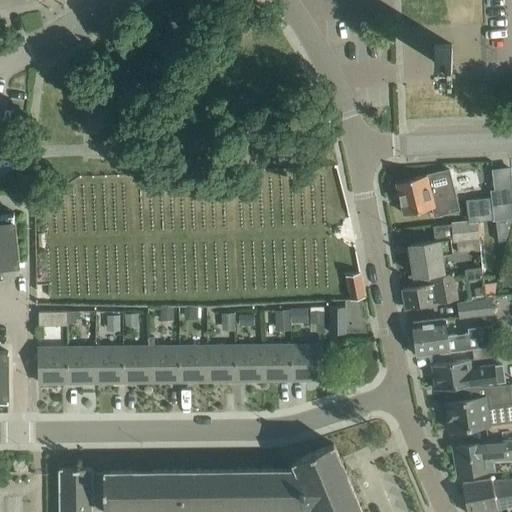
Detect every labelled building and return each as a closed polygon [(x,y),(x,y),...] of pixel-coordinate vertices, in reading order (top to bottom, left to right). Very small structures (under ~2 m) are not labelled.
[(435,63),(452,62),(452,44),(434,45),(435,63)] [(457,209),(447,170),(396,182),(404,214),(431,207),(433,215),(457,209)] [(511,186),(494,189),(490,190),(493,216),(494,220),(511,218),(511,186)] [(494,220),(493,216),(491,196),(466,199),(469,222),(478,223),(478,222),(494,220)] [(0,400),(8,401),(8,351),(0,351),(0,257),(1,263),(19,261),(14,212),(0,213),(0,400)] [(435,240),(410,244),(415,275),(444,271),(442,254),(453,252),(451,242),(454,242),(457,242),(458,252),(480,250),(478,223),(469,222),(433,226),(435,240)] [(466,282),(482,280),(481,268),(465,270),(466,282)] [(360,271),(357,272),(346,274),(351,299),(365,297),(360,271)] [(431,283),(402,288),(406,307),(457,297),(452,273),(430,277),(431,283)] [(475,296),(485,295),(483,286),(474,287),(475,296)] [(460,317),(492,313),(490,299),(458,303),(460,317)] [(330,306),(330,332),(345,332),(345,306),(330,306)] [(68,311),(58,311),(38,311),(38,325),(41,325),(41,337),(66,337),(66,324),(68,325),(68,311)] [(444,318),(413,322),(417,355),(472,348),(492,346),(495,346),(492,323),(468,326),(469,333),(447,336),(444,318)] [(320,344),(300,344),(291,345),(292,377),(302,377),(302,379),(320,379),(320,344)] [(236,377),(235,345),(207,346),(208,380),(225,380),(225,378),(236,377)] [(264,380),(263,345),(235,345),(236,377),(247,377),(247,380),(264,380)] [(292,377),(291,345),(263,345),(264,380),(281,380),(281,377),(292,377)] [(124,379),(123,346),(95,347),(96,382),(113,381),(113,379),(124,379)] [(152,381),(151,346),(123,346),(124,379),(135,379),(135,381),(152,381)] [(180,378),(179,346),(151,346),(152,381),(169,381),(169,378),(180,378)] [(208,380),(207,346),(179,346),(180,378),(191,378),(191,381),(208,380)] [(39,347),(39,382),(57,382),(57,379),(68,379),(67,347),(39,347)] [(96,382),(95,347),(67,347),(68,379),(79,379),(79,382),(96,382)] [(451,361),(431,364),(435,389),(445,388),(461,386),(479,385),(479,384),(497,381),(505,380),(503,363),(473,366),(472,358),(451,361)] [(479,385),(461,386),(445,388),(447,401),(446,401),(448,417),(446,417),(447,428),(449,427),(450,430),(489,425),(486,407),(511,403),(511,398),(510,384),(479,385)] [(511,439),(491,441),(453,447),(457,475),(490,469),(488,456),(511,454),(511,439)] [(103,510),(291,508),(292,511),(361,511),(333,443),(293,460),(296,469),(103,471),(103,473),(91,473),(91,467),(60,467),(60,511),(91,511),(91,508),(103,508),(103,510)] [(462,483),(467,511),(479,511),(511,505),(511,479),(492,482),(491,477),(462,483)]
